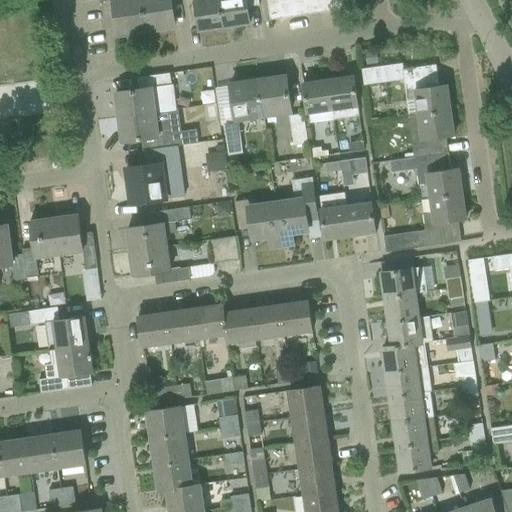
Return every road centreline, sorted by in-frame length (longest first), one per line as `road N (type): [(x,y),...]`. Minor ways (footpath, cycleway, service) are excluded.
road 1 (residential): [(383,31),(80,77)]
road 2 (residential): [(376,511),(340,269)]
road 3 (residential): [(511,234),(498,235),(486,216),(455,19)]
road 4 (residential): [(117,306),(340,269)]
road 5 (residential): [(117,306),(108,292),(94,173)]
road 6 (residential): [(130,511),(113,391)]
